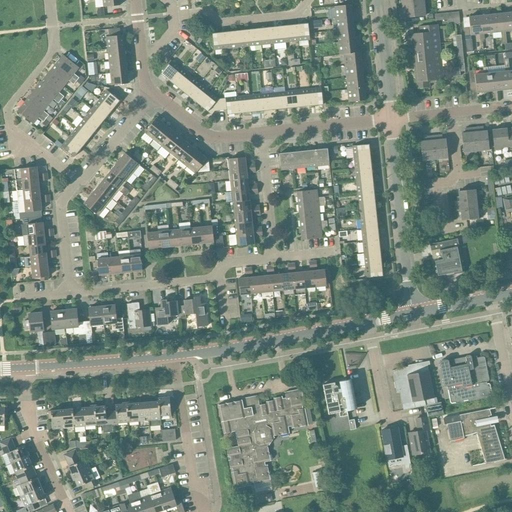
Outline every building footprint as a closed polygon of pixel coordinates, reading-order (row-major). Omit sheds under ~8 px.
[(405,7),(406,18),(425,16),(424,4),(422,5),(421,0),(401,0),(403,7),(405,7)] [(352,4),(335,6),(336,18),(343,17),(357,16),(356,11),(352,12),(352,4)] [(435,15),(436,21),(447,20),(447,19),(459,18),(459,12),(435,15)] [(501,14),(503,31),(505,31),(511,30),(511,13),(511,12),(501,14)] [(501,32),(502,38),(506,37),(505,31),(503,31),(501,14),(490,15),(492,33),(501,32)] [(479,34),(480,40),(485,40),(484,34),(492,33),(490,15),(480,16),(481,34),(479,34)] [(357,20),(357,16),(343,17),(336,18),(337,30),(354,28),(353,21),(357,20)] [(464,28),(465,40),(472,39),(471,35),(473,35),(479,34),(481,34),(480,16),(469,17),(470,27),(464,28)] [(310,21),(311,29),(318,28),(317,20),(310,21)] [(309,23),(296,24),(298,41),(310,40),(309,23)] [(296,24),(284,26),(286,42),(298,41),(296,24)] [(411,34),(412,46),(440,43),(438,25),(420,26),(420,33),(411,34)] [(274,44),(286,42),(284,26),(273,27),(274,44)] [(273,27),(261,28),(262,45),(274,44),(273,27)] [(108,30),(109,37),(107,37),(108,49),(125,48),(123,35),(120,36),(120,28),(108,30)] [(261,28),(249,29),(250,46),(262,45),(261,28)] [(339,42),(359,40),(359,36),(355,36),(354,28),(337,30),(339,42)] [(249,29),(237,31),(239,47),(250,46),(249,29)] [(237,31),(225,32),(227,49),(239,47),(237,31)] [(214,50),(227,49),(225,32),(213,33),(214,50)] [(344,53),(357,52),(356,44),(360,44),(359,40),(339,42),(340,54),(344,53)] [(412,46),(413,58),(441,55),(440,43),(412,46)] [(108,49),(109,61),(126,59),(125,48),(108,49)] [(344,53),(340,54),(344,54),(345,66),(366,64),(366,59),(361,60),(361,52),(357,52),(344,53)] [(204,57),(201,54),(196,59),(200,63),(204,57)] [(56,65),(76,81),(79,78),(74,74),(79,68),(64,55),(56,65)] [(413,58),(415,70),(442,67),(441,55),(413,58)] [(109,61),(110,73),(127,71),(126,59),(109,61)] [(161,74),(171,82),(181,69),(172,61),(161,74)] [(97,74),(95,62),(86,63),(88,75),(97,74)] [(366,64),(345,66),(346,78),(363,76),(362,68),(366,68),(366,64)] [(48,74),(64,87),(69,81),(74,85),(76,81),(56,65),(48,74)] [(453,68),(453,77),(460,76),(460,72),(465,71),(464,65),(459,66),(459,68),(453,68)] [(442,67),(415,70),(417,89),(430,88),(429,81),(443,79),(442,67)] [(486,74),(487,92),(498,90),(496,72),(488,73),(487,67),(483,68),(484,74),(486,74)] [(171,82),(180,89),(191,76),(181,69),(171,82)] [(476,82),(477,93),(487,92),(486,74),(484,74),(475,75),(475,70),(469,71),(470,83),(476,82)] [(112,85),(128,83),(127,71),(110,73),(112,85)] [(496,72),(498,90),(509,89),(507,71),(505,72),(496,72)] [(41,83),(61,100),(64,97),(59,93),(64,87),(48,74),(41,83)] [(180,89),(189,97),(200,83),(191,76),(180,89)] [(346,78),(347,90),(369,88),(368,83),(364,84),(363,76),(346,78)] [(33,93),(49,105),(53,100),(59,104),(61,100),(41,83),(33,93)] [(189,97),(198,104),(209,91),(200,83),(189,97)] [(82,87),(75,95),(80,99),(87,91),(82,87)] [(322,88),(309,89),(311,106),(323,105),(322,88)] [(369,88),(347,90),(349,102),(366,100),(365,92),(369,92),(369,88)] [(309,89),(297,91),(299,107),(311,106),(309,89)] [(107,90),(100,100),(113,111),(120,101),(107,90)] [(208,112),(212,115),(215,111),(218,99),(219,99),(209,91),(198,104),(208,112)] [(297,91),(285,92),(287,108),(299,107),(297,91)] [(285,92),(273,93),(275,110),(287,108),(285,92)] [(26,102),(50,122),(53,119),(44,111),(49,105),(33,93),(26,102)] [(273,93),(261,94),(263,111),(275,110),(273,93)] [(261,94),(250,96),(251,112),(263,111),(261,94)] [(250,96),(238,97),(239,113),(251,112),(250,96)] [(227,110),(227,115),(239,113),(238,97),(225,98),(225,99),(218,99),(215,111),(227,110)] [(71,107),(73,109),(78,103),(72,99),(67,105),(70,107),(71,107)] [(100,100),(92,109),(105,120),(113,111),(100,100)] [(42,124),(46,127),(50,122),(26,102),(18,112),(34,124),(39,118),(43,122),(42,124)] [(92,109),(85,119),(98,129),(105,120),(92,109)] [(145,133),(153,140),(165,125),(157,118),(145,133)] [(85,119),(77,128),(90,139),(98,129),(85,119)] [(153,140),(162,147),(174,132),(165,125),(153,140)] [(462,133),(464,152),(489,150),(487,131),(484,131),(483,127),(465,129),(465,133),(462,133)] [(494,150),(511,148),(511,127),(492,130),(494,150)] [(77,128),(70,137),(83,148),(90,139),(77,128)] [(162,147),(170,154),(182,139),(174,132),(162,147)] [(420,141),(422,161),(448,158),(446,139),(443,139),(442,135),(424,137),(424,141),(420,141)] [(75,157),(83,148),(70,137),(62,147),(75,157)] [(170,154),(178,160),(190,145),(182,139),(170,154)] [(353,146),(354,158),(371,156),(369,144),(353,146)] [(178,160),(187,167),(199,152),(190,145),(178,160)] [(328,149),(316,150),(317,166),(330,165),(328,149)] [(316,150),(304,151),(305,168),(317,166),(316,150)] [(304,151),(292,152),(294,169),(305,168),(304,151)] [(187,167),(195,174),(208,159),(199,152),(187,167)] [(281,170),(294,169),(292,152),(280,154),(281,170)] [(119,162),(134,174),(141,165),(126,153),(119,162)] [(354,158),(355,170),(372,168),(371,156),(354,158)] [(228,159),(229,170),(247,168),(245,157),(228,159)] [(112,170),(127,182),(134,174),(119,162),(112,170)] [(209,165),(204,165),(198,173),(210,172),(209,165)] [(15,170),(16,180),(39,178),(38,167),(22,169),(15,170)] [(229,170),(230,181),(248,179),(247,168),(229,170)] [(355,170),(357,182),(373,180),(372,168),(355,170)] [(120,191),(126,196),(130,192),(123,187),(127,182),(112,170),(105,179),(120,191)] [(157,179),(153,175),(146,184),(150,187),(157,179)] [(16,180),(17,191),(40,189),(39,178),(16,180)] [(98,187),(113,199),(120,191),(105,179),(98,187)] [(230,181),(231,192),(249,190),(248,179),(230,181)] [(357,182),(358,194),(374,192),(373,180),(357,182)] [(92,195),(106,208),(113,199),(98,187),(92,195)] [(17,191),(18,202),(41,199),(40,189),(17,191)] [(297,192),(298,204),(325,201),(325,197),(318,197),(317,189),(297,192)] [(461,211),(462,220),(479,219),(476,189),(459,191),(460,201),(455,201),(456,211),(461,211)] [(231,192),(233,203),(250,201),(249,190),(231,192)] [(358,194),(359,206),(376,204),(374,192),(358,194)] [(84,204),(99,216),(106,208),(92,195),(84,204)] [(18,202),(20,219),(23,218),(24,219),(39,217),(43,216),(41,199),(18,202)] [(136,204),(132,201),(125,209),(129,212),(136,204)] [(233,203),(234,213),(251,211),(250,201),(233,203)] [(298,204),(300,216),(320,214),(319,206),(326,205),(325,201),(298,204)] [(359,206),(360,218),(377,216),(376,204),(359,206)] [(129,212),(125,209),(119,217),(122,221),(129,212)] [(234,213),(235,224),(252,222),(251,211),(234,213)] [(300,216),(301,228),(328,225),(327,221),(321,221),(320,214),(300,216)] [(360,218),(362,230),(378,228),(377,216),(360,218)] [(28,225),(29,235),(45,233),(44,222),(40,223),(39,217),(24,219),(24,225),(28,225)] [(235,224),(236,235),(253,233),(252,222),(235,224)] [(301,228),(302,240),(322,238),(322,230),(328,229),(328,225),(301,228)] [(158,232),(160,248),(171,247),(169,231),(168,226),(158,227),(158,232)] [(201,227),(203,243),(214,242),(212,226),(201,227)] [(190,228),(192,245),(203,243),(201,227),(190,228)] [(180,230),(181,246),(192,245),(190,228),(180,230)] [(362,230),(363,242),(379,240),(378,228),(362,230)] [(169,231),(171,247),(181,246),(180,230),(169,231)] [(106,235),(105,235),(104,232),(95,233),(96,240),(105,239),(107,238),(106,235)] [(160,248),(158,232),(147,233),(149,249),(160,248)] [(45,234),(45,233),(29,235),(23,236),(24,246),(30,246),(46,244),(45,234)] [(236,235),(237,246),(255,244),(253,233),(236,235)] [(224,248),(223,236),(216,237),(217,249),(224,248)] [(458,239),(430,245),(436,277),(464,272),(458,239)] [(363,242),(364,253),(381,252),(379,240),(363,242)] [(30,246),(31,257),(47,255),(46,244),(30,246)] [(130,256),(132,272),(143,271),(141,250),(129,251),(130,256)] [(119,257),(121,273),(132,272),(130,256),(129,251),(119,252),(119,257)] [(364,253),(365,265),(382,264),(381,252),(364,253)] [(110,274),(109,258),(108,253),(97,254),(99,275),(110,274)] [(31,257),(32,267),(48,265),(47,255),(31,257)] [(109,258),(110,274),(121,273),(119,257),(109,258)] [(367,278),(383,276),(382,264),(365,265),(367,278)] [(41,278),(42,281),(48,280),(48,277),(49,277),(48,265),(32,267),(33,278),(41,278)] [(314,271),(315,287),(327,286),(325,270),(314,271)] [(305,288),(315,287),(314,271),(303,272),(305,288)] [(292,273),(294,289),(295,295),(305,294),(305,288),(303,272),(292,273)] [(281,274),(283,290),(294,289),(292,273),(281,274)] [(271,275),(273,291),(283,290),(281,274),(271,275)] [(273,297),(272,291),(271,275),(260,276),(262,293),(262,299),(273,297)] [(249,278),(251,294),(262,293),(260,276),(249,278)] [(251,294),(249,278),(238,279),(240,295),(251,294)] [(195,313),(197,327),(208,325),(206,303),(201,304),(200,296),(194,297),(194,299),(184,300),(184,305),(177,306),(178,315),(179,319),(186,319),(186,314),(195,313)] [(156,308),(157,325),(169,324),(168,316),(178,315),(177,306),(177,301),(167,302),(167,300),(161,301),(161,308),(156,308)] [(127,304),(130,329),(137,328),(137,327),(151,326),(150,310),(140,311),(139,303),(127,304)] [(117,330),(117,332),(124,331),(123,318),(116,319),(115,305),(102,307),(104,324),(112,323),(112,331),(117,330)] [(84,322),(86,334),(92,334),(91,325),(104,324),(102,307),(89,308),(91,321),(84,322)] [(79,334),(79,335),(86,334),(84,322),(78,322),(77,309),(64,311),(66,328),(73,327),(74,334),(79,334)] [(66,328),(64,311),(51,312),(53,329),(66,328)] [(37,331),(39,346),(50,345),(49,332),(43,333),(42,330),(44,330),(42,313),(29,314),(30,320),(25,321),(24,323),(24,327),(26,330),(31,329),(31,332),(37,331)] [(452,404),(453,404),(491,396),(492,395),(492,394),(490,384),(489,383),(488,383),(488,381),(489,380),(490,379),(485,358),(485,357),(484,357),(472,359),(471,356),(470,355),(466,356),(466,358),(449,361),(448,360),(446,360),(441,361),(440,362),(440,364),(444,386),(446,387),(448,387),(451,403),(452,404)] [(428,364),(392,371),(397,393),(400,392),(402,404),(404,410),(425,406),(427,405),(436,404),(435,402),(434,398),(428,364)] [(339,412),(340,417),(348,415),(347,411),(357,409),(352,379),(323,385),(329,414),(339,412)] [(242,485),(242,487),(251,485),(250,482),(254,481),(254,485),(269,482),(267,474),(269,474),(267,466),(265,466),(265,462),(268,462),(267,454),(269,453),(267,445),(270,445),(274,438),(274,435),(281,434),(281,432),(289,431),(288,427),(292,426),(292,428),(300,426),(300,425),(308,423),(305,408),(303,409),(302,405),(304,405),(303,397),(301,397),(299,390),(285,393),(286,398),(283,398),(282,397),(274,398),(274,400),(266,402),(267,405),(260,407),(258,399),(242,403),(242,400),(218,405),(223,434),(235,431),(238,447),(227,449),(228,457),(230,457),(231,460),(229,461),(231,469),(233,469),(233,472),(231,473),(234,487),(242,485)] [(172,397),(158,398),(158,401),(159,401),(160,416),(160,419),(164,419),(163,416),(171,415),(171,411),(175,411),(174,405),(172,405),(172,397)] [(148,402),(150,426),(161,425),(160,419),(159,401),(158,401),(148,402)] [(427,405),(429,415),(443,413),(441,401),(435,402),(436,404),(427,405)] [(139,421),(140,427),(150,426),(148,402),(137,403),(139,421)] [(126,404),(128,422),(139,421),(137,403),(126,404)] [(111,412),(112,426),(118,426),(118,423),(128,422),(126,404),(115,405),(116,412),(111,412)] [(105,406),(94,407),(96,425),(103,425),(104,433),(113,432),(112,426),(111,412),(106,413),(105,406)] [(84,408),(85,426),(96,425),(94,407),(84,408)] [(73,409),(74,427),(85,426),(84,408),(73,409)] [(62,410),(64,428),(74,427),(73,409),(62,410)] [(459,415),(443,418),(444,425),(447,424),(450,441),(451,441),(465,438),(464,437),(477,433),(486,464),(505,460),(494,425),(491,426),(489,416),(492,415),(490,409),(459,415)] [(52,419),(53,429),(64,428),(62,410),(49,411),(49,419),(52,419)] [(409,433),(414,455),(430,451),(426,431),(430,430),(427,417),(416,419),(419,431),(409,433)] [(398,427),(382,430),(387,460),(389,468),(405,464),(403,456),(402,452),(398,427)] [(0,442),(2,448),(13,444),(11,438),(0,442)] [(7,453),(11,463),(28,456),(24,446),(16,450),(13,444),(2,448),(5,454),(7,453)] [(64,455),(67,461),(78,456),(75,450),(64,455)] [(11,463),(18,479),(30,474),(28,469),(32,467),(28,456),(11,463)] [(67,461),(74,477),(90,469),(86,459),(80,462),(78,456),(67,461)] [(160,474),(162,477),(175,473),(173,465),(159,469),(153,471),(155,475),(160,474)] [(86,484),(88,489),(99,484),(97,479),(95,480),(90,469),(74,477),(78,487),(86,484)] [(153,471),(143,474),(145,479),(155,475),(153,471)] [(323,487),(321,471),(313,473),(316,489),(323,487)] [(20,497),(41,488),(37,478),(33,480),(30,474),(18,479),(20,485),(16,487),(20,497)] [(143,474),(133,477),(134,482),(145,479),(143,474)] [(123,481),(125,488),(129,487),(128,484),(134,482),(133,477),(127,479),(123,481)] [(120,487),(121,490),(125,488),(123,481),(112,484),(114,489),(120,487)] [(150,495),(155,511),(159,511),(166,510),(160,492),(157,483),(147,486),(148,489),(150,495)] [(41,488),(20,497),(25,507),(27,506),(29,511),(47,504),(45,499),(46,498),(41,488)] [(93,496),(94,499),(105,495),(104,492),(102,488),(92,491),(94,496),(93,496)] [(176,506),(178,511),(184,511),(181,500),(175,502),(171,488),(160,492),(166,510),(176,506)] [(138,492),(144,511),(155,511),(150,495),(148,489),(138,492)] [(82,495),(83,499),(93,496),(94,496),(92,491),(82,495)] [(130,502),(132,511),(144,511),(138,492),(127,496),(129,502),(130,502)] [(119,505),(121,511),(132,511),(130,502),(129,502),(119,505)]
